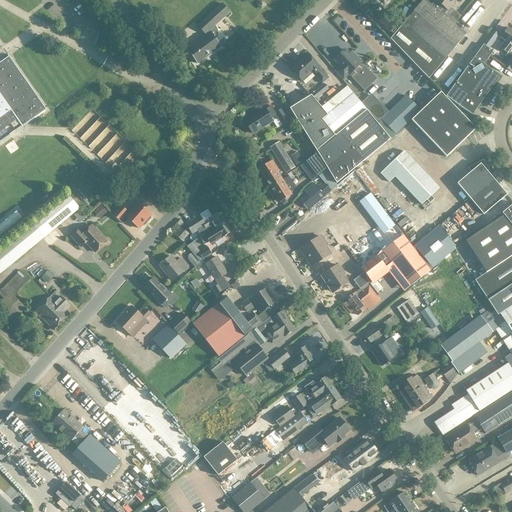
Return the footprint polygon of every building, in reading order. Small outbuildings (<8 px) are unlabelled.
[(424,0),(404,24),(390,39),(429,78),(466,36),(443,16),(447,11),(449,12),(454,5),(453,4),(456,0),(436,0),(436,1),(432,6),(424,0)] [(223,4),(220,8),(198,27),(206,35),(230,13),(223,4)] [(388,33),(397,24),(387,14),(378,22),(388,33)] [(501,64),(504,67),(511,71),(511,69),(511,31),(508,28),(501,38),(505,41),(500,48),(508,54),(501,64)] [(483,45),(488,48),(497,35),(493,32),(483,45)] [(198,64),(221,47),(212,34),(188,51),(198,64)] [(0,144),(48,111),(10,57),(0,63),(0,93),(2,97),(0,98),(0,47),(2,46),(0,43),(0,144)] [(483,45),(462,74),(488,93),(500,77),(493,72),(484,65),(493,52),(488,48),(483,45)] [(366,79),(372,74),(364,66),(362,69),(358,65),(362,62),(352,53),(351,54),(347,50),(336,60),(342,66),(336,71),(344,79),(344,78),(348,82),(353,78),(359,72),(366,79)] [(308,54),(291,69),(302,81),(312,72),(322,83),(328,78),(318,67),(318,66),(308,54)] [(444,80),(454,63),(450,61),(440,78),(444,80)] [(359,72),(353,78),(365,91),(377,79),(372,74),(366,79),(359,72)] [(488,93),(462,74),(446,97),(472,116),(488,93)] [(392,137),(355,92),(325,116),(311,96),(291,109),(296,117),(336,183),(392,137)] [(414,121),(412,122),(447,159),(477,130),(442,94),(423,112),(414,121)] [(381,119),(397,136),(402,141),(414,129),(408,123),(412,119),(414,121),(423,112),(422,113),(406,95),(381,119)] [(290,121),(285,113),(283,109),(277,113),(271,117),(265,108),(246,121),(255,134),(274,122),(274,121),(280,118),(284,125),(290,121)] [(291,109),(285,113),(290,121),(296,117),(291,109)] [(270,148),(285,173),(295,167),(279,142),(270,148)] [(439,189),(404,152),(387,168),(422,205),(439,189)] [(317,176),(326,168),(315,154),(305,162),(317,176)] [(470,200),(494,180),(487,172),(489,171),(483,160),(468,169),(471,173),(457,184),(464,193),(470,200)] [(259,170),(271,189),(281,182),(283,181),(278,172),(279,171),(273,161),(259,170)] [(294,184),(306,172),(303,168),(291,180),(294,184)] [(494,180),(470,200),(483,215),(507,196),(494,180)] [(281,182),(271,189),(280,203),(292,195),(290,192),(293,190),(290,186),(288,188),(283,181),(281,182)] [(313,190),(310,187),(306,190),(309,193),(300,201),(306,209),(330,189),(326,184),(317,192),(314,189),(313,190)] [(370,193),(359,202),(366,211),(377,202),(370,193)] [(32,222),(1,248),(14,263),(45,237),(79,210),(66,194),(32,222)] [(329,195),(314,205),(318,211),(333,201),(329,195)] [(128,213),(121,206),(113,215),(120,221),(123,224),(127,219),(139,229),(146,221),(148,221),(151,218),(150,216),(151,215),(137,203),(128,213)] [(486,273),(511,256),(511,205),(502,214),(503,217),(465,241),(486,273)] [(102,217),(107,212),(101,206),(96,210),(102,217)] [(312,207),(298,222),(302,227),(317,212),(312,207)] [(344,222),(350,217),(344,210),(338,214),(344,222)] [(218,227),(228,222),(227,221),(228,220),(223,211),(221,212),(221,211),(209,219),(204,222),(199,215),(186,224),(192,234),(198,230),(199,233),(205,229),(208,233),(214,229),(213,227),(217,225),(218,227)] [(334,218),(329,221),(336,234),(339,232),(342,237),(350,232),(347,227),(341,230),(334,218)] [(399,231),(390,219),(377,226),(377,233),(384,242),(399,231)] [(214,229),(208,233),(206,235),(205,234),(200,238),(204,245),(210,241),(211,244),(232,231),(231,229),(232,228),(228,222),(218,227),(217,225),(213,227),(214,229)] [(181,241),(188,234),(180,227),(176,224),(170,231),(181,241)] [(84,233),(80,229),(71,237),(81,247),(86,243),(95,253),(107,242),(91,226),(84,233)] [(413,248),(430,271),(455,249),(454,248),(456,246),(439,226),(413,248)] [(388,273),(403,292),(430,271),(403,235),(360,268),(373,284),(388,273)] [(327,247),(321,237),(301,251),(306,258),(307,256),(314,266),(331,255),(326,248),(327,247)] [(198,253),(199,252),(193,242),(186,247),(199,262),(203,260),(198,253)] [(198,253),(203,260),(211,255),(212,254),(207,247),(199,252),(198,253)] [(0,274),(14,263),(1,248),(0,248),(0,274)] [(205,264),(213,259),(211,255),(203,260),(205,264)] [(183,272),(188,268),(181,259),(176,263),(171,256),(159,265),(172,281),(183,272)] [(511,256),(486,273),(475,281),(488,301),(511,285),(511,256)] [(217,257),(214,259),(205,264),(215,280),(218,286),(226,281),(223,276),(227,273),(217,257)] [(261,259),(245,269),(249,275),(265,264),(261,259)] [(37,272),(46,281),(53,274),(44,265),(37,272)] [(326,282),(333,292),(348,283),(343,275),(344,274),(338,265),(321,276),(325,282),(326,282)] [(13,296),(30,279),(21,270),(0,290),(0,295),(3,299),(0,302),(0,317),(8,326),(26,309),(13,296)] [(244,270),(228,282),(233,288),(248,276),(244,270)] [(354,281),(360,290),(368,284),(370,283),(363,274),(354,281)] [(166,300),(171,295),(154,278),(144,287),(161,305),(161,304),(165,308),(169,304),(166,300)] [(378,297),(368,284),(360,290),(346,301),(355,314),(353,316),(355,319),(368,309),(365,306),(378,297)] [(511,285),(488,301),(499,317),(501,316),(511,308),(511,285)] [(221,291),(218,286),(213,289),(216,294),(221,291)] [(275,302),(266,289),(252,299),(260,312),(275,302)] [(50,303),(54,299),(51,296),(36,312),(53,329),(59,324),(48,312),(53,307),(50,303)] [(56,301),(54,299),(50,303),(53,307),(48,312),(59,324),(69,314),(66,311),(70,307),(60,296),(56,301)] [(248,300),(241,304),(247,312),(253,308),(248,300)] [(418,314),(408,300),(396,308),(406,323),(418,314)] [(240,328),(220,303),(193,324),(219,357),(261,323),(257,317),(256,316),(240,328)] [(144,318),(145,319),(151,313),(146,309),(141,315),(131,306),(117,322),(129,334),(144,318)] [(347,315),(341,306),(335,310),(342,319),(347,315)] [(511,308),(501,316),(505,323),(511,333),(511,308)] [(427,309),(421,313),(432,329),(438,325),(427,309)] [(257,317),(261,323),(270,316),(266,310),(257,317)] [(387,322),(395,316),(390,310),(382,316),(387,322)] [(264,332),(272,343),(284,336),(284,337),(294,330),(282,312),(272,318),(276,324),(264,332)] [(505,359),(508,364),(466,392),(468,395),(451,406),(454,410),(434,423),(442,436),(462,423),(511,390),(511,333),(505,323),(502,325),(502,324),(499,326),(490,312),(482,317),(467,328),(479,344),(496,332),(503,342),(503,341),(511,355),(505,359)] [(190,322),(182,313),(170,325),(178,334),(190,322)] [(168,325),(152,340),(171,360),(172,359),(173,360),(185,349),(184,347),(186,345),(168,325)] [(370,344),(382,336),(376,327),(364,335),(370,344)] [(442,349),(440,351),(445,358),(447,356),(452,363),(451,364),(459,374),(486,354),(479,344),(467,328),(441,347),(442,349)] [(226,370),(235,362),(249,351),(256,345),(248,335),(217,359),(226,370)] [(395,359),(386,344),(372,352),(382,367),(395,359)] [(314,359),(305,346),(295,353),(300,360),(289,367),(295,375),(306,368),(304,366),(314,359)] [(269,360),(267,359),(258,347),(250,353),(249,351),(235,362),(246,376),(261,364),(263,366),(269,360)] [(269,360),(263,366),(264,365),(270,373),(281,365),(281,364),(290,357),(283,349),(269,360)] [(445,358),(440,351),(427,360),(429,363),(433,360),(436,364),(445,358)] [(203,360),(206,365),(217,358),(214,354),(203,360)] [(148,365),(151,361),(145,356),(141,360),(148,365)] [(451,366),(441,373),(440,374),(442,377),(444,376),(450,385),(457,375),(451,366)] [(427,384),(428,387),(431,389),(434,389),(438,387),(439,384),(437,379),(436,377),(440,374),(441,373),(439,369),(424,380),(427,384)] [(316,399),(333,387),(326,377),(315,384),(314,382),(311,384),(311,383),(304,387),(309,395),(312,393),(316,399)] [(400,393),(404,399),(423,386),(417,377),(412,380),(411,378),(401,385),(404,390),(400,393)] [(428,387),(427,384),(423,386),(404,399),(413,412),(427,402),(426,402),(431,398),(425,389),(428,387)] [(341,399),(333,387),(316,399),(305,407),(313,418),(331,405),(341,399)] [(482,429),(486,434),(511,416),(511,393),(475,417),(476,419),(482,429)] [(307,405),(300,394),(291,401),(298,411),(307,405)] [(284,397),(268,408),(273,415),(288,403),(284,397)] [(273,418),(280,427),(294,417),(288,408),(273,418)] [(51,424),(79,448),(72,455),(102,482),(120,462),(90,435),(88,437),(81,430),(83,427),(64,410),(51,424)] [(300,412),(294,417),(280,427),(274,431),(282,442),(308,423),(300,412)] [(320,444),(322,447),(326,443),(329,447),(336,441),(337,443),(344,437),(343,436),(349,431),(347,428),(348,425),(344,421),(342,421),(339,418),(322,432),(319,428),(302,441),(310,452),(320,444)] [(473,435),(482,429),(476,419),(467,426),(466,425),(446,438),(455,453),(466,445),(467,446),(476,440),(473,435)] [(255,426),(246,431),(250,439),(259,434),(255,426)] [(505,451),(506,454),(511,450),(511,429),(497,439),(499,442),(505,451)] [(377,454),(367,440),(350,452),(356,460),(349,465),(354,472),(361,467),(361,466),(377,454)] [(218,476),(237,460),(223,442),(203,458),(218,476)] [(498,463),(494,458),(505,451),(499,442),(488,448),(468,460),(477,476),(498,463)] [(319,460),(328,474),(345,462),(336,449),(319,460)] [(216,478),(230,497),(262,472),(247,453),(216,478)] [(58,469),(66,462),(62,457),(54,464),(58,469)] [(168,481),(180,468),(171,460),(159,471),(168,481)] [(313,467),(308,470),(314,479),(319,476),(313,467)] [(453,479),(469,472),(467,467),(451,474),(453,479)] [(376,485),(381,493),(397,482),(389,470),(378,477),(374,472),(364,478),(364,479),(371,488),(371,489),(376,485)] [(123,473),(105,488),(118,503),(136,489),(123,473)] [(342,479),(337,473),(329,479),(334,485),(342,479)] [(371,488),(364,479),(353,488),(359,496),(371,488)] [(81,496),(66,482),(60,489),(75,502),(81,496)] [(242,511),(249,511),(264,501),(250,483),(231,498),(242,511)] [(511,511),(511,504),(500,484),(475,498),(483,511),(511,511)] [(55,494),(70,507),(74,503),(59,489),(55,494)] [(312,511),(293,489),(264,511),(312,511)] [(395,511),(396,511),(411,502),(404,492),(383,507),(386,511),(392,507),(395,511)] [(417,511),(411,502),(396,511),(417,511)] [(113,503),(107,506),(111,511),(116,508),(113,503)] [(322,511),(340,511),(333,503),(322,511)]
